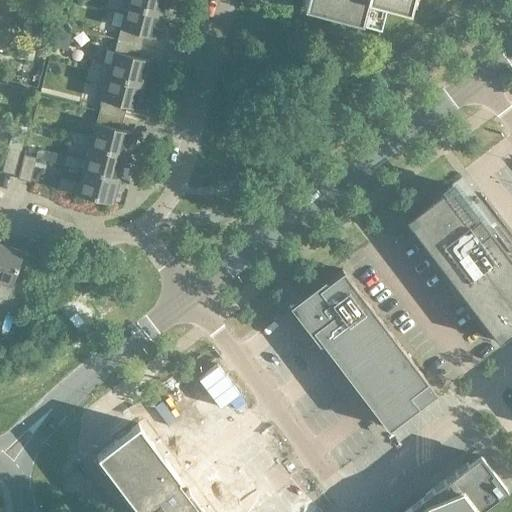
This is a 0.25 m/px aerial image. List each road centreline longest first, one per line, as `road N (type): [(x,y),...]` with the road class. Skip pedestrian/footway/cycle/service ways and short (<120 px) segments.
road 1 (tertiary): [(187,294),(511,51)]
road 2 (residential): [(140,232),(174,188),(225,0)]
road 3 (tertiary): [(44,414),(187,294)]
road 4 (residential): [(140,232),(90,239),(0,209)]
